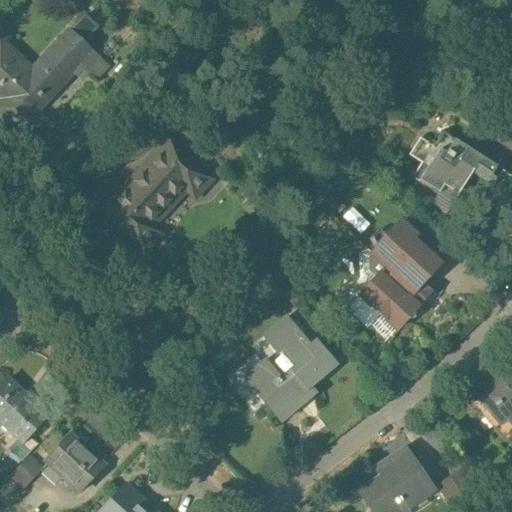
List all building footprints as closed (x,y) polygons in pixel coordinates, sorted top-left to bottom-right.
[(32,72),(0,43),(0,103),(7,110),(0,117),(0,119),(28,145),(46,125),(35,115),(80,66),(96,81),(96,80),(95,79),(107,67),(92,53),(69,32),(32,72)] [(497,168),(443,133),(434,147),(420,138),(409,155),(421,163),(412,178),(437,194),(430,205),(446,215),(458,195),(462,197),(475,176),(487,184),(497,168)] [(168,142),(100,214),(143,254),(160,236),(149,225),(155,219),(158,222),(185,193),(193,201),(211,182),(168,142)] [(511,177),(502,171),(488,193),(485,190),(470,214),(493,230),(511,199),(511,177)] [(102,175),(76,203),(88,214),(114,186),(102,175)] [(414,238),(400,224),(398,226),(369,199),(360,208),(360,209),(342,229),(366,252),(361,257),(362,276),(372,285),(359,298),(360,298),(350,309),(356,314),(356,322),(364,321),(369,326),(379,316),(396,332),(407,320),(414,320),(414,313),(431,294),(422,285),(439,267),(411,241),(414,238)] [(162,319),(126,335),(139,363),(175,347),(162,319)] [(298,368),(280,383),(264,363),(244,380),(281,423),(298,408),(297,406),(311,395),(312,396),(313,395),(308,389),(334,367),(309,338),(303,343),(284,321),(263,338),(277,354),(282,349),(298,368)] [(511,371),(510,370),(477,397),(500,426),(507,420),(511,425),(511,371)] [(29,404),(5,381),(0,386),(0,423),(23,445),(48,417),(31,402),(29,404)] [(102,467),(69,437),(45,463),(78,493),(102,467)] [(404,450),(376,470),(387,487),(365,502),(371,511),(407,511),(406,510),(432,491),(422,476),(420,477),(411,464),(413,463),(404,450)] [(30,454),(8,474),(22,488),(43,468),(30,454)] [(462,473),(436,491),(450,511),(476,492),(462,473)] [(141,502),(124,486),(100,511),(149,511),(140,503),(141,502)]
